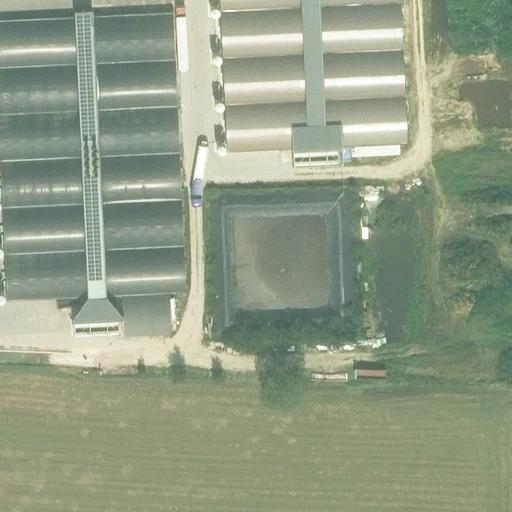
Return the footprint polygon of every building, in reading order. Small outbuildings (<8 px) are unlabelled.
[(95,0),(99,9),(114,4),(112,0),(95,0)] [(219,0),(227,154),(307,150),(308,157),(325,156),(325,164),(349,163),(348,148),(405,145),(398,0),(219,0)] [(185,292),(184,272),(172,12),(92,16),(91,9),(74,10),(74,17),(0,20),(0,155),(6,280),(7,300),(88,296),(89,304),(106,303),(106,295),(185,292)] [(309,291),(307,269),(285,271),(281,261),(281,253),(267,222),(267,223),(253,224),(256,260),(255,258),(257,281),(248,285),(249,298),(266,296),(284,289),(289,299),(298,295),(298,296),(309,291)] [(214,336),(214,350),(235,351),(235,336),(214,336)]
